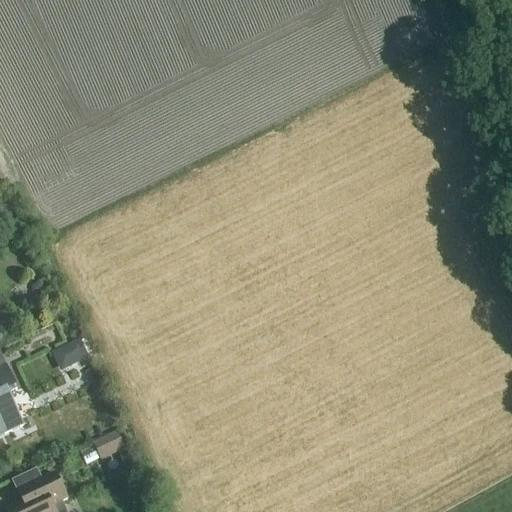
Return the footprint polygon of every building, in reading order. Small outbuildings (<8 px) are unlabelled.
[(9,206),(0,208),(0,227),(14,224),(9,206)] [(80,341),(51,355),(61,374),(89,360),(80,341)] [(0,437),(23,427),(8,396),(17,392),(6,368),(5,369),(0,357),(0,437)] [(92,445),(101,462),(125,451),(117,434),(92,445)] [(16,493),(18,507),(6,511),(66,511),(62,503),(67,501),(55,475),(41,481),(36,471),(11,483),(16,493)]
